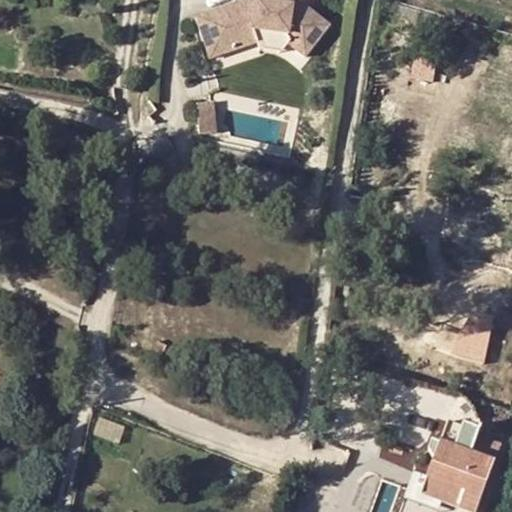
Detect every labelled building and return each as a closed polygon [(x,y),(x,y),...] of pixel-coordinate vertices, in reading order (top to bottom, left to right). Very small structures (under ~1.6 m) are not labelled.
[(257,4),(255,0),(250,0),(223,13),(228,25),(205,36),(216,62),(262,42),(263,34),(282,37),(289,41),(288,49),(305,62),(329,30),(295,2),(292,7),(274,4),(257,4)] [(228,25),(223,13),(199,24),(205,36),(228,25)] [(263,34),(262,42),(265,50),(282,53),(283,49),(288,49),(289,41),(282,37),(263,34)] [(257,65),(255,74),(260,82),(276,85),(277,80),(281,81),(283,73),(276,69),(257,65)] [(200,133),(215,132),(213,102),(198,103),(200,133)] [(492,318),(474,313),(463,358),(482,363),(492,318)] [(435,457),(428,479),(422,495),(459,509),(466,511),(476,511),(500,447),(477,439),(479,433),(448,422),(435,457)]
